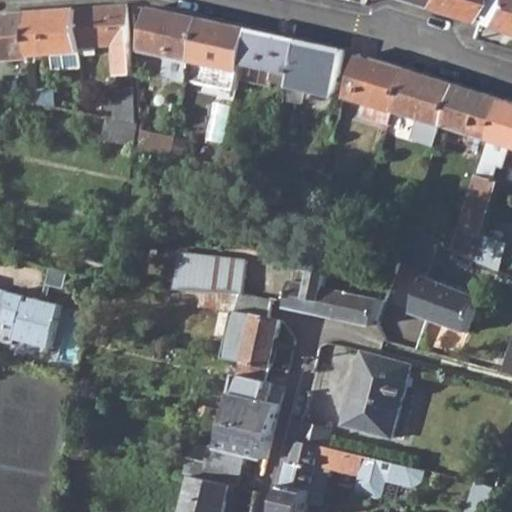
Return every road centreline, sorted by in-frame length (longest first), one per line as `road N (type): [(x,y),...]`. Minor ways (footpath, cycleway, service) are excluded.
road 1 (residential): [(228,0),(362,28),(511,74)]
road 2 (residential): [(268,511),(313,324)]
